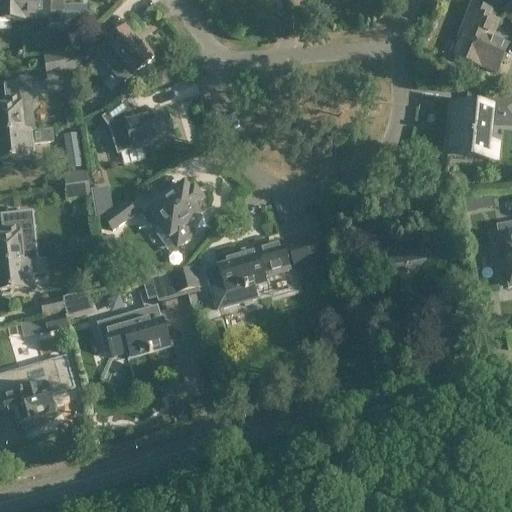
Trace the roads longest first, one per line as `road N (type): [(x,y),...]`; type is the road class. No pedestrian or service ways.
road 1 (tertiary): [(0,504),(511,373)]
road 2 (residential): [(211,60),(232,151),(286,191),(319,193),(374,165),(390,138),(399,99),(395,47)]
road 3 (residential): [(211,60),(395,47)]
